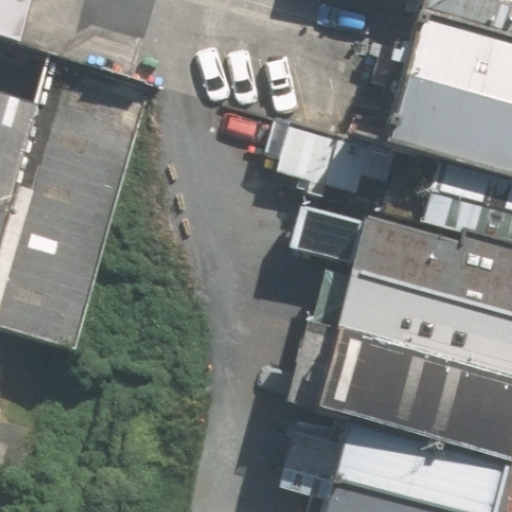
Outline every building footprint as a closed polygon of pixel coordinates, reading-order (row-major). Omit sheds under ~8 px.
[(0,0),(0,42),(23,49),(36,0),(0,0)] [(511,0),(426,0),(424,10),(511,35),(511,0)] [(511,35),(424,10),(385,147),(434,162),(511,181),(511,35)] [(0,329),(72,351),(151,85),(23,49),(0,42),(0,329)] [(417,224),(511,246),(511,181),(434,162),(417,224)] [(511,246),(417,224),(362,216),(332,331),(511,383),(511,246)] [(511,383),(332,331),(311,411),(506,464),(511,444),(511,383)] [(345,427),(328,485),(419,511),(492,511),(504,472),(345,427)] [(511,511),(511,444),(506,464),(504,472),(492,511),(511,511)] [(419,511),(328,485),(326,511),(419,511)]
